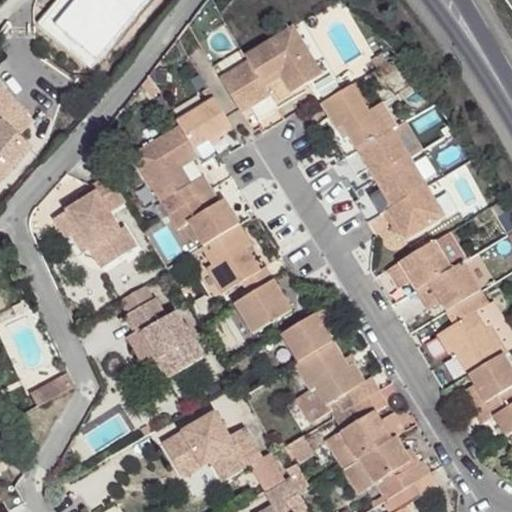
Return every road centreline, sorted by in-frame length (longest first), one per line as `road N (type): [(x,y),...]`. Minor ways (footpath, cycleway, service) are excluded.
road 1 (residential): [(194,0),(17,207),(16,231),(90,384),(32,480),(39,511)]
road 2 (residential): [(269,142),(483,496),(511,507)]
